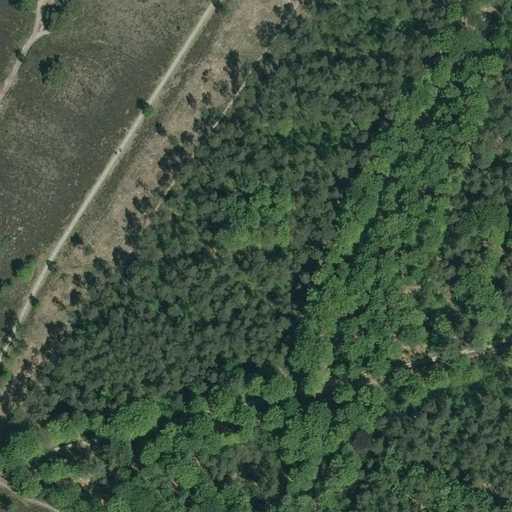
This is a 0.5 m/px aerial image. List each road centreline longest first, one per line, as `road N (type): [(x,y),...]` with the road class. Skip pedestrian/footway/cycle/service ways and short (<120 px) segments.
road 1 (track): [(314,511),(352,270),(399,157),(497,0)]
road 2 (track): [(0,475),(511,346)]
